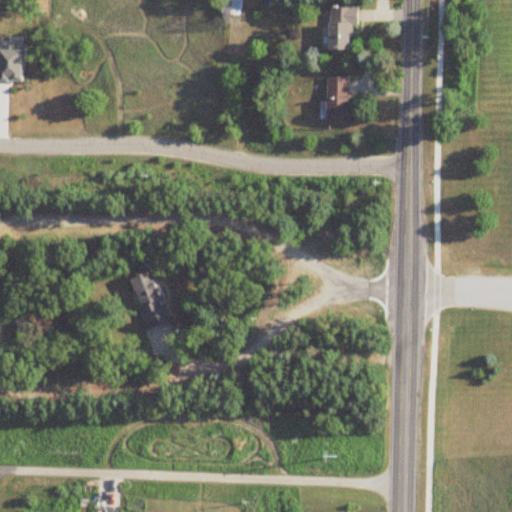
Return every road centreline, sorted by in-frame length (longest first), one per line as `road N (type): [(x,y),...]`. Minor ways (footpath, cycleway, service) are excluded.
road 1 (residential): [(401,511),(410,0)]
road 2 (residential): [(407,167),(280,169),(144,148),(0,148)]
